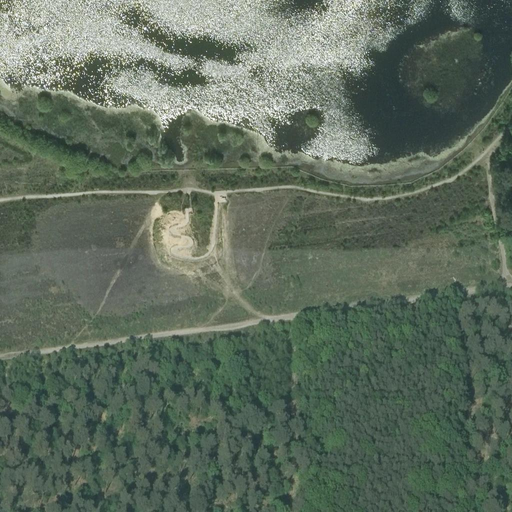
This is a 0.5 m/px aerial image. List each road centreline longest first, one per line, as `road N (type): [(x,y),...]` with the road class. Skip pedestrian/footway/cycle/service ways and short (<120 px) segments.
road 1 (track): [(0,363),(511,285)]
road 2 (track): [(0,197),(188,190)]
road 3 (track): [(507,286),(484,154)]
